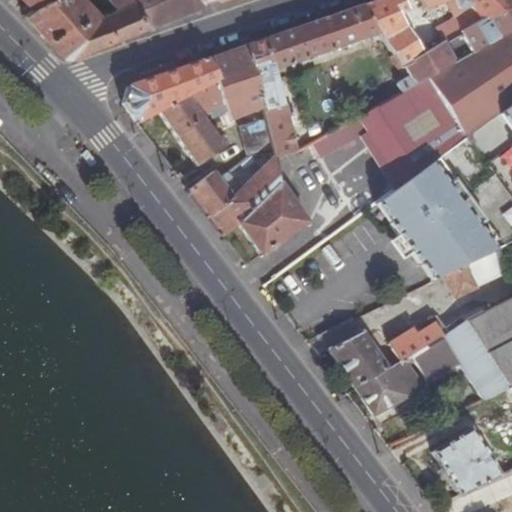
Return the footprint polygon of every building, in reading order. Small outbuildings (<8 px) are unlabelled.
[(21,0),(32,10),(48,0),(21,0)] [(93,5),(87,0),(48,0),(32,10),(24,15),(34,26),(45,39),(93,5)] [(108,0),(132,32),(167,18),(201,5),(197,0),(108,0)] [(397,56),(402,66),(424,55),(398,15),(408,9),(402,0),(382,0),(364,6),(393,56),(397,56)] [(484,22),(511,7),(511,0),(418,0),(424,10),(448,0),(455,0),(458,8),(464,9),(468,4),(484,22)] [(93,5),(45,39),(61,56),(68,57),(91,48),(115,39),(93,5)] [(511,7),(484,22),(462,35),(473,53),(511,30),(511,7)] [(268,39),(245,47),(262,110),(264,120),(271,151),(273,158),(296,153),(287,104),(281,106),(272,71),(375,34),(360,8),(331,18),(268,39)] [(456,63),(402,93),(358,118),(402,184),(465,136),(466,138),(505,110),(511,104),(511,30),(473,53),(456,63)] [(402,93),(456,63),(444,44),(424,55),(402,66),(409,77),(396,84),(402,93)] [(224,54),(207,60),(215,83),(224,106),(230,122),(248,115),(262,110),(245,47),(224,54)] [(158,113),(215,83),(207,60),(144,82),(126,88),(122,104),(138,124),(158,113)] [(218,109),(224,106),(215,83),(158,113),(196,167),(224,147),(221,144),(224,141),(219,135),(216,138),(202,117),(209,113),(212,118),(220,114),(218,109)] [(251,123),(264,120),(262,110),(248,115),(251,123)] [(358,118),(310,146),(318,159),(368,133),(358,118)] [(249,156),(260,153),(271,151),(264,120),(251,123),(241,125),(249,156)] [(307,145),(298,151),(311,172),(321,165),(307,145)] [(273,158),(271,151),(260,153),(268,162),(241,188),(226,173),(218,180),(212,172),(189,191),(203,209),(224,236),(232,229),(279,184),(273,158)] [(496,252),(431,163),(402,184),(374,205),(431,283),(446,276),(496,252)] [(307,223),(279,184),(232,229),(261,257),(307,223)] [(510,272),(499,250),(496,252),(446,276),(457,298),(510,272)] [(442,336),(440,337),(457,363),(482,401),(511,385),(511,297),(462,323),(442,336)] [(327,350),(354,389),(440,337),(442,336),(434,322),(415,334),(412,329),(387,344),(394,355),(382,363),(361,332),(327,350)] [(457,363),(440,337),(354,389),(370,413),(373,416),(422,388),(407,366),(413,362),(426,383),(457,363)] [(430,452),(459,499),(500,478),(468,429),(430,452)]
